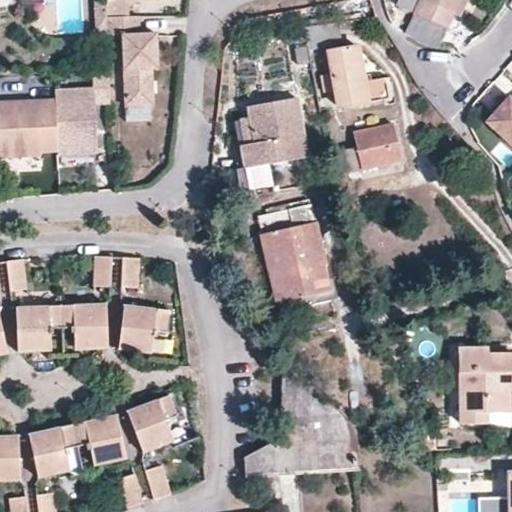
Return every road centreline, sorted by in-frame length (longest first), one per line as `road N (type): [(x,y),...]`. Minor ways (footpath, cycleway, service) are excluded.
road 1 (residential): [(166,511),(219,495),(219,364),(191,247),(123,240),(0,248)]
road 2 (residential): [(0,212),(149,199),(174,188),(189,164),(204,31),(237,0)]
